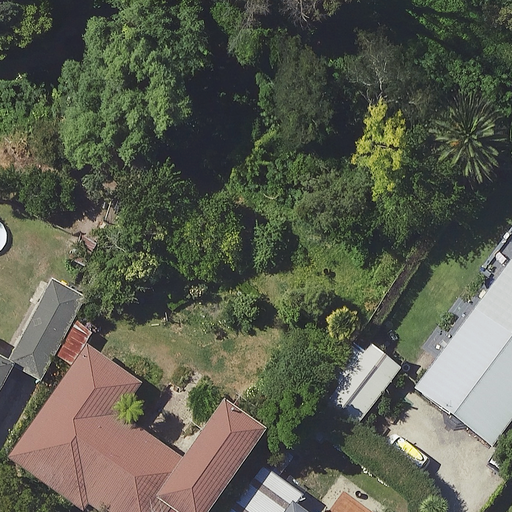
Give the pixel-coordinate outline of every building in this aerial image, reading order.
[(511,412),(511,252),(508,250),(406,388),(486,447),(511,412)] [(47,280),(7,358),(41,376),(81,297),(47,280)] [(134,381),(78,343),(0,454),(0,459),(76,511),(77,511),(82,506),(91,511),(196,511),(254,428),(211,399),(172,456),(111,415),(134,381)] [(397,366),(366,343),(318,406),(349,429),(397,366)] [(0,376),(8,361),(0,356),(0,376)] [(425,437),(403,420),(381,449),(404,466),(425,437)] [(303,511),(285,499),(276,511),(303,511)]
